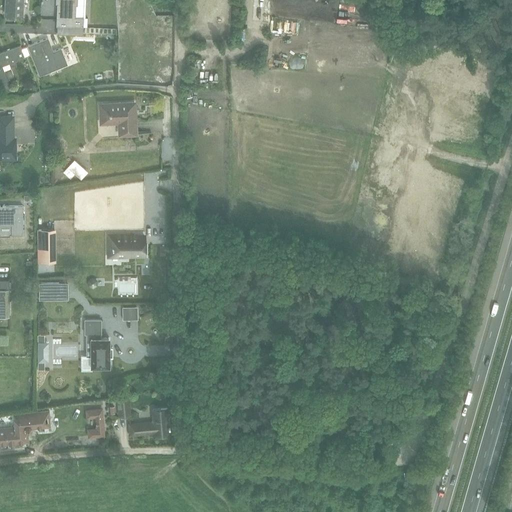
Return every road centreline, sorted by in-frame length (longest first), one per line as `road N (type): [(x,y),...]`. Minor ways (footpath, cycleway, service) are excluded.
road 1 (unclassified): [(178,0),(180,451)]
road 2 (unclassified): [(383,464),(416,431),(438,382),(511,113)]
road 3 (motorway): [(511,257),(438,511)]
road 4 (unclassified): [(383,464),(180,451)]
road 5 (unclassified): [(180,451),(0,462)]
road 6 (motorway): [(469,511),(511,361)]
